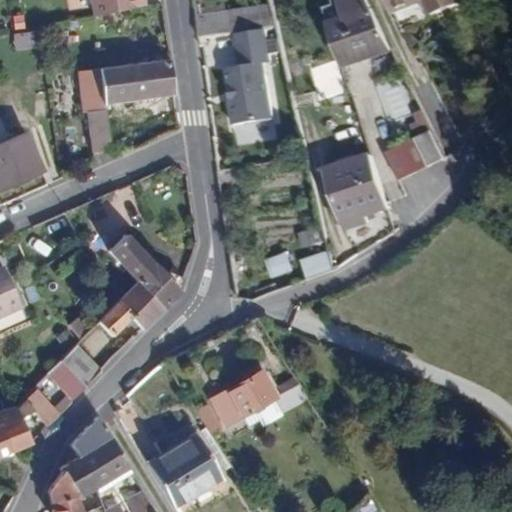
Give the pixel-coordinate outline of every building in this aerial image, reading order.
[(90,0),(93,15),(136,6),(146,4),(144,0),(90,0)] [(463,0),(391,0),(396,11),(425,0),(426,0),(433,15),(465,2),(463,0)] [(274,4),(197,14),(201,37),(279,26),(274,4)] [(374,8),(327,25),(342,67),(394,49),(374,8)] [(235,65),(221,67),(231,145),(276,139),(262,30),(231,33),(235,65)] [(105,104),(174,94),(169,57),(77,70),(82,112),(87,112),(92,152),(110,150),(105,104)] [(464,147),(470,155),(487,130),(478,126),(464,147)] [(401,182),(446,158),(433,131),(388,153),(401,182)] [(25,132),(0,143),(0,188),(41,169),(25,132)] [(374,211),(389,207),(372,156),(324,170),(341,222),(367,213),(365,208),(372,206),(374,211)] [(367,213),(341,222),(344,230),(369,222),(367,213)] [(136,281),(162,308),(179,290),(160,273),(163,270),(159,263),(153,265),(124,233),(107,250),(136,281)] [(303,262),(310,279),(335,270),(331,251),(303,262)] [(264,260),(270,278),(292,272),(286,253),(264,260)] [(2,266),(0,266),(0,315),(20,307),(2,266)] [(160,273),(179,290),(183,277),(163,270),(160,273)] [(130,317),(141,329),(162,308),(136,281),(96,321),(111,336),(130,317)] [(68,323),(79,338),(87,330),(76,316),(68,323)] [(59,359),(84,387),(100,371),(75,343),(59,359)] [(49,370),(74,397),(84,387),(59,359),(49,370)] [(233,386),(208,401),(223,425),(250,411),(260,427),(280,415),(270,398),(273,396),(259,372),(254,374),(250,365),(227,377),(233,386)] [(297,383),(290,375),(275,385),(279,393),(297,383)] [(0,409),(0,425),(11,450),(31,442),(20,415),(32,410),(46,426),(59,413),(33,386),(15,405),(0,409)] [(0,399),(0,408),(0,409),(15,405),(10,395),(0,399)] [(205,405),(194,413),(204,428),(208,434),(219,427),(205,405)] [(130,473),(95,416),(67,445),(76,457),(93,488),(95,494),(105,488),(101,483),(119,471),(124,476),(130,473)] [(0,454),(2,454),(11,450),(0,425),(0,454)] [(208,434),(204,428),(198,430),(209,448),(214,445),(208,434)] [(161,453),(144,463),(171,506),(220,477),(193,434),(178,442),(175,447),(176,452),(167,456),(161,453)] [(221,469),(228,466),(214,445),(209,448),(221,469)] [(93,488),(76,457),(58,467),(59,470),(46,492),(49,502),(58,502),(76,498),(93,488)] [(105,488),(124,476),(119,471),(101,483),(105,488)] [(123,511),(148,511),(153,509),(141,491),(118,503),(123,511)] [(58,502),(49,502),(50,511),(81,511),(76,498),(58,502)] [(123,511),(118,503),(103,511),(123,511)]
